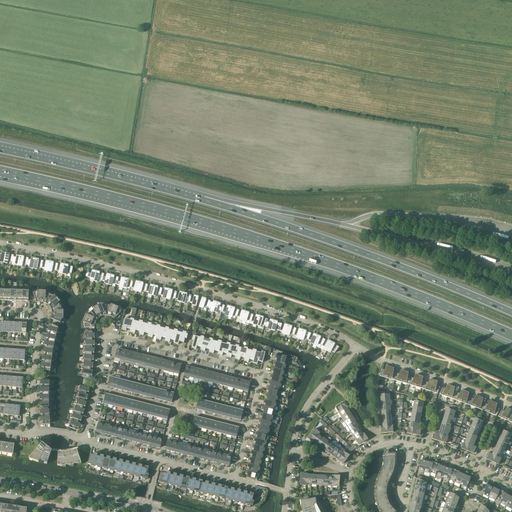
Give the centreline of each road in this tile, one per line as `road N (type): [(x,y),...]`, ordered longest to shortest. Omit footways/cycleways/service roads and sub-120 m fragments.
road 1 (motorway): [(0,171),(281,246),(511,335)]
road 2 (residential): [(356,344),(202,289),(0,242)]
road 3 (motorway): [(511,312),(201,199)]
road 4 (motorway): [(201,199),(0,149)]
road 5 (residential): [(81,439),(106,337),(186,353)]
road 6 (residential): [(235,479),(260,378),(186,353)]
road 7 (residential): [(511,404),(356,344)]
road 8 (residential): [(0,308),(42,320),(34,432)]
road 9 (motorway): [(346,224),(201,199)]
road 10 (residential): [(292,451),(304,410),(356,344)]
